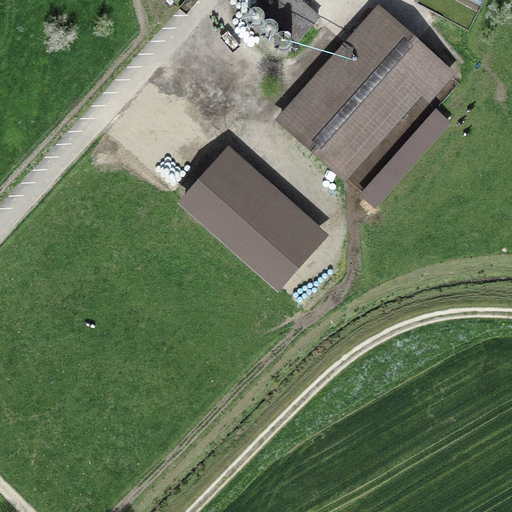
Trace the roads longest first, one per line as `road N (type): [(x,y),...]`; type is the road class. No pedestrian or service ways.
road 1 (track): [(511,313),(437,315),(380,335),(331,370),(192,511)]
road 2 (track): [(127,511),(350,283),(352,225)]
road 3 (unclassified): [(203,0),(0,227)]
